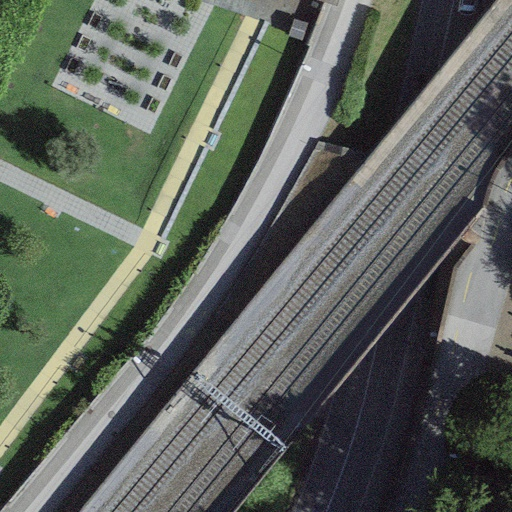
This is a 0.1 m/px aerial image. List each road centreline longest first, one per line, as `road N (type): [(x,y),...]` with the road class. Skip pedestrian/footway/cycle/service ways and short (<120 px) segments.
road 1 (residential): [(349,0),(308,118),(178,326),(24,511)]
road 2 (residential): [(339,511),(405,322),(457,0)]
